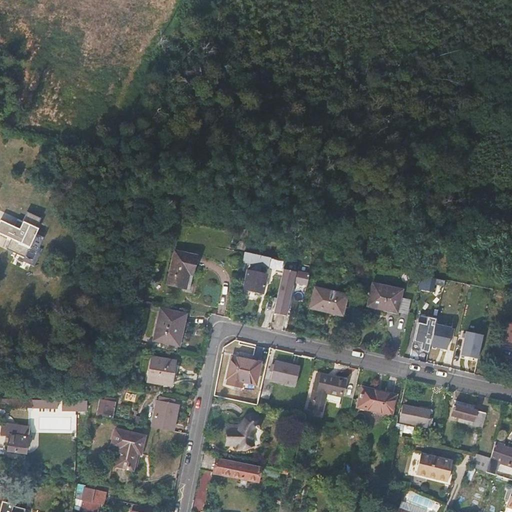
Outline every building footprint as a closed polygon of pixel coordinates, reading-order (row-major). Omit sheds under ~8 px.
[(0,234),(11,239),(6,249),(25,258),(29,250),(36,254),(44,237),(34,233),(41,217),(27,211),(19,228),(0,220),(0,234)] [(268,257),(243,252),(241,260),(266,266),(268,257)] [(195,258),(174,253),(166,285),(187,290),(195,258)] [(264,274),(245,270),(241,289),(260,293),(264,274)] [(306,275),(281,270),(272,315),(285,318),(292,285),(304,287),(306,275)] [(434,278),(419,275),(416,288),(431,291),(433,284),(434,278)] [(433,284),(443,286),(443,285),(444,281),(434,278),(433,284)] [(399,291),(370,285),(365,306),(393,313),(399,291)] [(456,285),(443,285),(443,286),(443,292),(456,293),(456,285)] [(347,295),(314,288),(310,309),(342,316),(347,295)] [(464,307),(463,298),(453,298),(454,307),(464,307)] [(184,317),(161,312),(155,340),(178,345),(184,317)] [(511,321),(511,322),(503,321),(501,343),(511,344),(511,321)] [(465,331),(462,356),(481,358),(484,333),(465,331)] [(453,333),(445,332),(445,336),(443,336),(439,351),(441,351),(449,353),(455,354),(458,339),(452,338),(453,333)] [(175,360),(151,356),(146,381),(170,386),(175,360)] [(260,362),(230,356),(225,378),(228,379),(227,384),(241,387),(242,382),(256,385),(260,362)] [(298,370),(274,364),(270,380),(294,385),(298,370)] [(343,382),(316,376),(308,410),(320,413),(324,394),(340,397),(343,382)] [(393,395),(361,388),(356,407),(389,414),(393,395)] [(0,405),(33,406),(34,398),(0,397),(0,405)] [(58,399),(34,398),(33,406),(58,407),(58,399)] [(64,400),(63,410),(86,410),(87,401),(64,400)] [(114,402),(99,400),(97,415),(113,417),(114,402)] [(177,405),(156,401),(151,428),(172,432),(177,405)] [(474,406),(455,401),(451,417),(459,418),(458,422),(481,428),(484,413),(473,411),(474,406)] [(428,411),(402,406),(399,422),(425,427),(426,424),(427,418),(428,411)] [(252,414),(251,414),(249,414),(247,414),(246,415),(243,418),(241,420),(238,426),(237,428),(225,429),(225,447),(235,446),(236,451),(253,446),(252,444),(251,441),(250,439),(251,436),(251,433),(252,431),(254,428),(255,427),(256,428),(258,428),(258,425),(257,425),(257,423),(257,422),(257,419),(257,418),(256,416),(255,415),(254,415),(252,414)] [(11,423),(10,433),(28,436),(29,425),(11,423)] [(400,425),(395,424),(392,436),(397,438),(400,425)] [(143,436),(113,430),(110,447),(116,448),(113,466),(132,470),(135,453),(140,454),(143,436)] [(28,436),(10,433),(8,449),(26,451),(28,436)] [(488,459),(485,472),(493,474),(497,462),(511,466),(511,449),(502,446),(503,445),(494,442),(489,458),(488,459)] [(215,458),(200,454),(197,471),(257,484),(260,470),(214,460),(215,458)] [(452,463),(420,455),(415,475),(447,483),(449,473),(452,463)] [(473,457),(469,467),(474,469),(485,472),(488,459),(474,455),(473,457)] [(470,479),(474,469),(469,467),(465,476),(470,479)] [(103,493),(85,489),(81,508),(97,511),(98,505),(101,505),(103,493)] [(23,511),(25,504),(3,499),(0,511),(23,511)]
